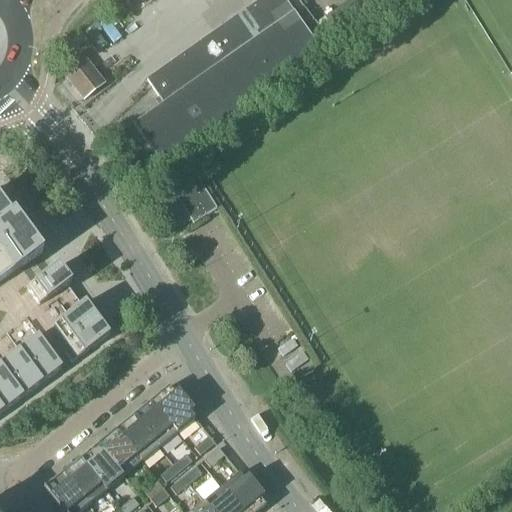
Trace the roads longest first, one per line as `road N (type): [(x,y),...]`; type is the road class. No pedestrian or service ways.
road 1 (residential): [(183,336),(60,147)]
road 2 (residential): [(300,510),(183,336)]
road 3 (residential): [(24,467),(183,336)]
